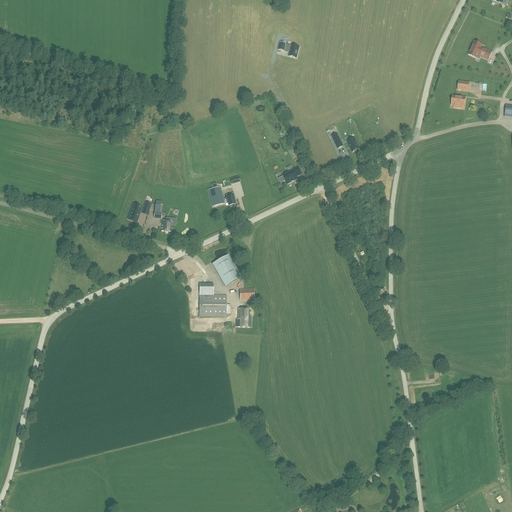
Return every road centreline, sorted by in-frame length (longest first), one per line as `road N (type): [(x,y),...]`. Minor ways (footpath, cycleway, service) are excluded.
road 1 (unclassified): [(421,511),(392,315),(393,201),(405,149)]
road 2 (unclassified): [(0,501),(51,320),(182,253)]
road 3 (unclassified): [(182,253),(405,149)]
road 4 (unclassified): [(182,253),(0,202)]
road 5 (track): [(395,338),(321,188)]
road 6 (unclassified): [(405,149),(464,0)]
